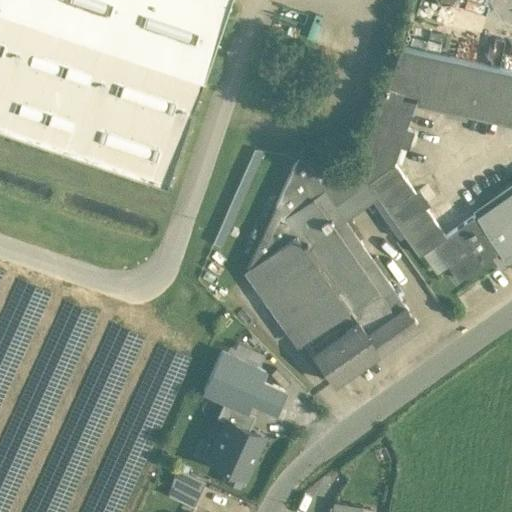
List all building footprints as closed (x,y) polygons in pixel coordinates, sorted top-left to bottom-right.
[(0,0),(0,6),(202,75),(228,0),(0,0)] [(202,75),(0,6),(0,124),(166,181),(202,75)] [(511,68),(400,43),(387,81),(415,97),(511,118),(511,68)] [(387,81),(360,161),(357,165),(367,179),(394,161),(415,97),(387,81)] [(343,172),(297,155),(276,202),(284,214),(323,187),(343,172)] [(394,161),(367,179),(378,194),(419,252),(433,243),(445,234),(394,161)] [(343,172),(323,187),(342,214),(345,217),(378,194),(367,179),(357,165),(350,175),(343,172)] [(323,187),(284,214),(303,241),(342,214),(323,187)] [(511,189),(476,214),(500,248),(498,248),(502,255),(511,248),(511,189)] [(345,217),(342,214),(303,241),(284,214),(276,202),(247,266),(300,341),(337,315),(349,306),(361,324),(365,330),(404,302),(345,217)] [(445,234),(433,243),(458,277),(498,248),(500,248),(476,214),(475,213),(445,234)] [(404,302),(365,330),(361,324),(349,332),(316,356),(333,381),(418,321),(404,302)] [(361,324),(349,306),(337,315),(349,332),(361,324)] [(233,350),(253,358),(256,348),(237,340),(233,350)] [(266,369),(222,349),(204,389),(247,409),(252,399),(276,410),(285,390),(261,379),(266,369)] [(263,434),(227,417),(209,458),(221,463),(245,474),(263,434)] [(207,465),(192,458),(188,466),(180,462),(177,467),(201,478),(207,465)] [(177,467),(168,493),(194,505),(205,480),(201,478),(177,467)] [(360,511),(361,505),(333,500),(331,511),(360,511)]
